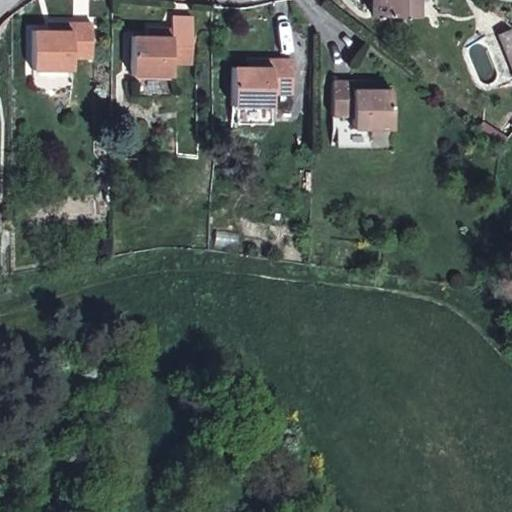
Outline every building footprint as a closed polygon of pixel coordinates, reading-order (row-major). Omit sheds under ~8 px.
[(414,16),(414,0),(372,0),(372,16),(414,16)] [(150,36),(144,36),(130,36),(129,75),(168,76),(169,63),(189,64),(191,17),(171,16),(170,29),(160,28),(150,28),(150,36)] [(51,31),(45,30),(31,30),(30,70),(70,70),(71,58),(91,58),(91,24),(71,23),(51,22),(51,31)] [(511,27),(498,34),(511,63),(511,62),(511,27)] [(234,105),(269,106),(269,94),(289,94),(291,60),(270,59),(250,59),(250,66),(245,66),(231,66),(230,105),(234,105)] [(371,89),(371,81),(351,81),(330,81),(330,115),(350,115),(350,128),(390,128),(390,89),(377,88),(371,89)] [(269,124),(269,106),(234,105),(235,123),(269,124)]
